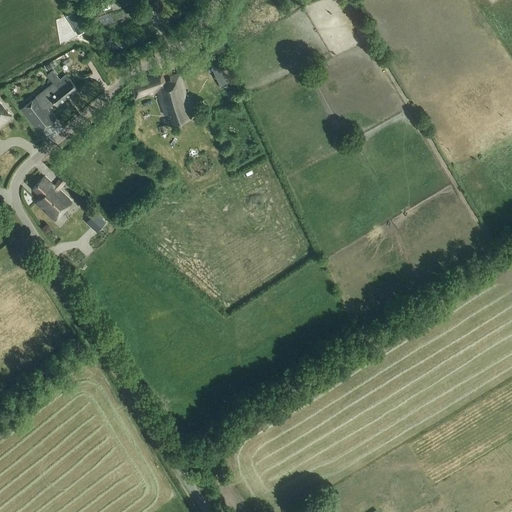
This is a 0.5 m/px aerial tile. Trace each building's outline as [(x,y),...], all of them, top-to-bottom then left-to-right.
[(68,14),(66,16),(78,35),(87,29),(73,8),(67,12),(68,14)] [(215,65),(224,83),(233,79),(224,61),(215,65)] [(54,84),(66,100),(77,91),(69,81),(66,77),(61,81),(52,70),(47,74),(54,84)] [(171,123),(191,117),(179,73),(169,76),(171,83),(165,84),(161,73),(131,85),(135,98),(157,92),(164,114),(168,113),(171,123)] [(54,84),(20,109),(39,132),(55,120),(47,110),(55,104),(57,107),(66,100),(54,84)] [(0,103),(0,123),(10,116),(0,103)] [(71,202),(58,190),(43,176),(33,188),(42,196),(36,202),(55,220),(71,202)] [(60,178),(56,183),(61,187),(65,182),(60,178)] [(105,221),(95,212),(85,222),(96,232),(105,221)]
